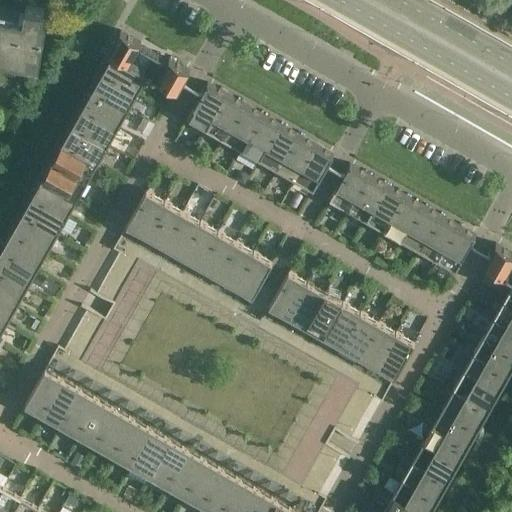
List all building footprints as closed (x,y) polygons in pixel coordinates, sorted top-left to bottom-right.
[(0,58),(39,65),(47,22),(42,21),(44,10),(25,8),(24,19),(0,15),(0,58)] [(139,44),(141,42),(120,30),(108,51),(112,54),(112,53),(131,64),(142,45),(139,44)] [(142,45),(131,64),(148,73),(147,74),(153,78),(164,58),(142,45)] [(137,91),(147,74),(148,73),(131,64),(112,53),(112,54),(102,71),(137,91)] [(189,69),(169,58),(167,60),(164,58),(153,78),(177,91),(189,69)] [(92,89),(127,109),(137,91),(102,71),(92,89)] [(207,82),(202,90),(187,118),(206,128),(226,93),(207,82)] [(82,106),(117,126),(127,109),(92,89),(82,106)] [(223,138),(243,103),(226,93),(206,128),(223,138)] [(243,103),(223,138),(241,148),(261,113),(243,103)] [(117,126),(82,106),(72,124),(107,144),(117,126)] [(261,113),(241,148),(259,158),(279,123),(261,113)] [(143,117),(136,129),(148,136),(155,124),(143,117)] [(279,123),(259,158),(277,168),(297,133),(279,123)] [(62,142),(97,162),(107,144),(72,124),(62,142)] [(297,133),(277,168),(294,178),(314,143),(297,133)] [(52,160),(87,180),(97,162),(62,142),(52,160)] [(313,189),(333,154),(314,143),(294,178),(313,189)] [(41,177),(77,197),(87,180),(52,160),(41,177)] [(349,163),(329,198),(348,209),(368,173),(349,163)] [(368,173),(348,209),(366,219),(386,183),(368,173)] [(31,195),(67,215),(77,197),(41,177),(31,195)] [(386,183),(366,219),(383,229),(403,193),(386,183)] [(126,225),(127,226),(144,235),(164,200),(146,190),(126,225)] [(403,193),(383,229),(401,239),(421,203),(403,193)] [(21,213),(57,233),(67,215),(31,195),(21,213)] [(164,200),(144,235),(162,245),(182,210),(164,200)] [(421,203),(401,239),(419,249),(439,214),(421,203)] [(182,210),(162,245),(180,255),(200,220),(182,210)] [(11,231),(47,251),(57,233),(21,213),(11,231)] [(439,214),(419,249),(437,259),(457,224),(439,214)] [(200,220),(180,255),(198,265),(218,230),(200,220)] [(455,270),(475,234),(457,224),(437,259),(455,270)] [(381,400),(392,380),(391,379),(267,309),(266,308),(260,320),(252,316),(244,311),(251,300),(249,299),(126,229),(124,228),(113,248),(114,248),(91,288),(90,288),(90,289),(90,290),(113,303),(109,310),(105,317),(82,304),(81,304),(81,305),(58,346),(47,365),(48,366),(305,511),(317,511),(326,498),(325,497),(348,457),(349,457),(349,456),(326,443),(330,435),(334,428),(357,441),(358,442),(358,440),(381,400)] [(218,230),(198,265),(215,276),(235,240),(218,230)] [(1,249),(36,269),(47,251),(11,231),(1,249)] [(235,240),(215,276),(233,286),(253,250),(235,240)] [(511,252),(495,243),(489,254),(483,264),(506,278),(511,267),(511,252)] [(0,250),(0,271),(26,286),(36,269),(1,249),(0,250)] [(233,286),(252,296),(272,261),(253,250),(233,286)] [(288,270),(268,306),(287,316),(307,281),(288,270)] [(0,294),(16,304),(26,286),(0,271),(0,294)] [(307,281),(287,316),(305,326),(325,291),(307,281)] [(325,291),(305,326),(322,336),(342,301),(325,291)] [(0,318),(6,322),(16,304),(0,294),(0,318)] [(511,303),(504,299),(494,316),(511,326),(511,303)] [(342,301),(322,336),(340,346),(360,311),(342,301)] [(360,311),(340,346),(358,356),(378,321),(360,311)] [(511,326),(494,316),(483,334),(511,350),(511,326)] [(378,321),(358,356),(376,366),(396,331),(378,321)] [(376,366),(394,377),(414,342),(396,331),(376,366)] [(511,366),(511,350),(483,334),(473,352),(509,372),(511,366)] [(473,352),(463,370),(499,390),(509,372),(473,352)] [(64,379),(45,368),(25,403),(43,414),(64,379)] [(463,370),(453,387),(489,407),(499,390),(463,370)] [(61,424),(81,389),(64,379),(43,414),(61,424)] [(489,407),(453,387),(443,405),(478,425),(489,407)] [(79,434),(99,399),(81,389),(61,424),(79,434)] [(97,444),(117,409),(99,399),(79,434),(97,444)] [(478,425),(443,405),(433,423),(468,443),(478,425)] [(115,454),(135,419),(117,409),(97,444),(115,454)] [(133,465),(153,429),(135,419),(115,454),(133,465)] [(468,443),(433,423),(423,441),(458,461),(468,443)] [(150,475),(170,439),(153,429),(133,465),(150,475)] [(168,485),(188,449),(170,439),(150,475),(168,485)] [(458,461),(423,441),(413,459),(448,479),(458,461)] [(188,449),(168,485),(186,495),(206,459),(188,449)] [(76,451),(70,461),(80,467),(86,457),(76,451)] [(206,459),(186,495),(203,505),(223,469),(206,459)] [(413,459),(403,476),(438,496),(448,479),(413,459)] [(223,469),(203,505),(216,511),(222,511),(241,479),(223,469)] [(403,476),(393,494),(424,511),(429,511),(438,496),(403,476)] [(241,479),(222,511),(246,511),(259,490),(241,479)] [(2,485),(0,489),(0,511),(11,511),(20,496),(2,485)] [(259,490),(246,511),(269,511),(277,500),(259,490)] [(424,511),(393,494),(383,511),(382,511),(424,511)] [(20,496),(11,511),(34,511),(38,506),(20,496)] [(277,500),(269,511),(293,511),(295,510),(277,500)]
